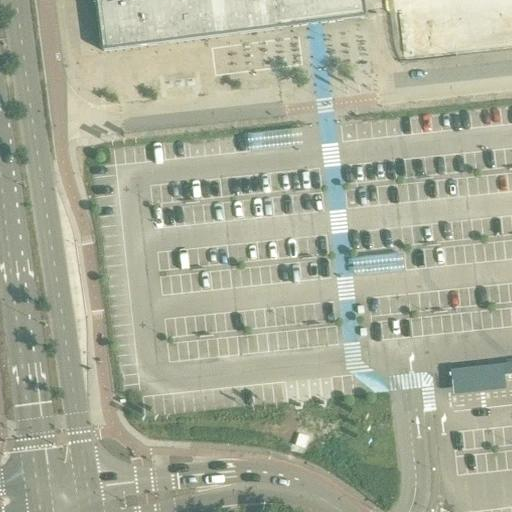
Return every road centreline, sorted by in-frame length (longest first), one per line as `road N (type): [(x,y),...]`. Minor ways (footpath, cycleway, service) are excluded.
road 1 (secondary): [(87,479),(16,0)]
road 2 (secondary): [(9,250),(38,482)]
road 3 (unclassified): [(58,133),(270,112)]
road 4 (residential): [(290,486),(233,475),(87,479)]
road 5 (residential): [(130,511),(290,486)]
road 6 (unclassified): [(380,100),(411,80),(511,69)]
road 7 (unclassified): [(58,133),(43,0)]
